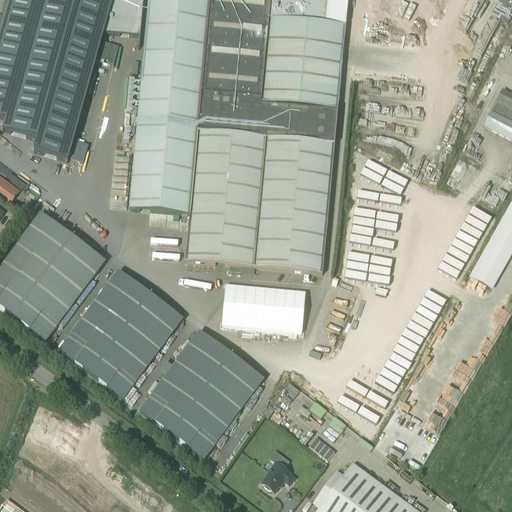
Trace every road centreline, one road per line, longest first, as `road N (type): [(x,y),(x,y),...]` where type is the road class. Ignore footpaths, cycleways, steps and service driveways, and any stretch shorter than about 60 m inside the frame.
road 1 (unclassified): [(228,511),(0,342)]
road 2 (unknown): [(73,198),(170,277),(284,351)]
road 3 (unknown): [(304,511),(344,454),(358,449),(438,511)]
road 4 (unknown): [(73,198),(116,77)]
